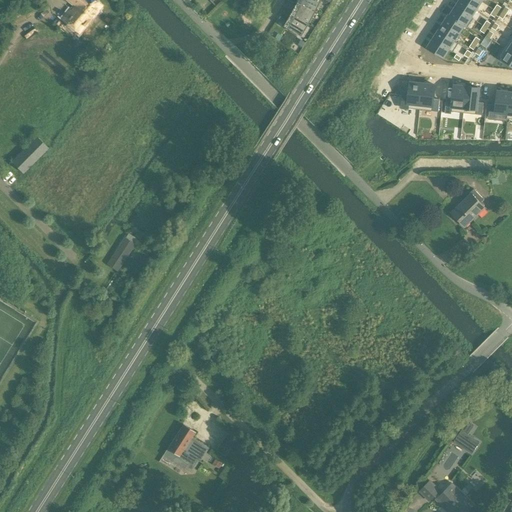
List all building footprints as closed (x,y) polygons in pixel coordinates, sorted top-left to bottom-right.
[(71,0),(79,6),(76,9),(78,10),(74,15),(73,14),(71,16),(71,15),(68,18),(66,22),(79,33),(101,5),(95,0),(71,0)] [(301,0),(299,5),(314,12),(317,6),(319,0),(301,0)] [(461,0),(459,0),(455,7),(471,18),(476,10),(461,0)] [(479,0),(461,0),(476,10),(482,2),(479,0)] [(293,16),(307,24),(311,18),(314,12),(299,5),(296,10),(293,16)] [(450,15),(449,15),(465,25),(464,26),(465,26),(471,18),(455,7),(450,15)] [(449,14),(443,23),(459,33),(464,26),(465,25),(449,15),(450,15),(449,14)] [(307,24),(293,16),(289,22),(286,28),(299,37),(303,31),(307,24)] [(443,23),(438,31),(454,41),(459,33),(443,23)] [(438,31),(433,39),(449,49),(454,41),(438,31)] [(433,39),(427,47),(443,58),(449,49),(433,39)] [(511,52),(508,50),(502,59),(511,66),(511,52)] [(403,93),(401,108),(419,110),(422,84),(410,82),(409,94),(403,93)] [(422,84),(419,110),(438,112),(439,100),(433,99),(435,85),(422,84)] [(446,98),(445,113),(451,114),(451,112),(464,113),(464,115),(466,87),(454,85),(452,99),(446,98)] [(466,87),(464,115),(464,113),(482,115),(483,103),(477,102),(479,88),(466,87)] [(490,104),(488,117),(506,119),(507,119),(510,93),(498,91),(496,105),(490,104)] [(48,148),(37,136),(12,161),(23,173),(48,148)] [(506,183),(504,173),(490,176),(492,186),(506,183)] [(465,226),(484,207),(480,203),(484,199),(473,189),(469,193),(470,195),(451,213),(465,226)] [(134,243),(126,238),(107,265),(116,270),(134,243)] [(467,422),(453,442),(471,454),(479,442),(468,434),(473,426),(467,422)] [(191,439),(195,432),(183,424),(158,462),(159,462),(164,455),(167,456),(168,457),(172,458),(173,459),(176,455),(182,459),(184,459),(187,458),(189,457),(192,455),(200,460),(207,450),(191,439)] [(217,449),(227,455),(238,438),(228,432),(217,449)] [(212,464),(218,468),(223,461),(216,457),(212,464)] [(430,481),(420,491),(429,500),(434,495),(445,505),(445,508),(449,511),(452,511),(451,511),(465,511),(469,508),(463,502),(463,498),(458,494),(455,494),(448,488),(443,493),(430,481)]
